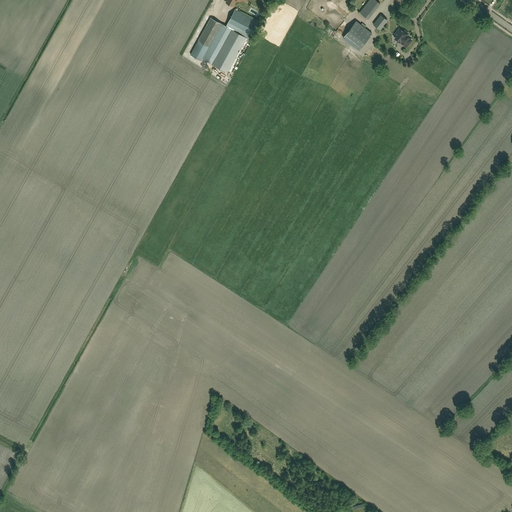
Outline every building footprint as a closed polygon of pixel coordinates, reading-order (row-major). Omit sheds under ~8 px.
[(368,19),(374,11),(366,5),(360,13),(368,19)] [(211,19),(198,41),(190,55),(201,61),(203,58),(227,71),(246,37),(250,39),(253,34),(259,23),(236,10),(226,27),(221,25),(211,19)] [(373,24),(380,30),(387,20),(380,15),(373,24)] [(359,50),(367,39),(372,34),(356,21),(351,27),(343,38),(359,50)] [(405,31),(403,31),(403,32),(399,28),(395,34),(397,36),(395,38),(401,43),(406,47),(411,40),(406,36),(407,34),(407,33),(405,31)]
